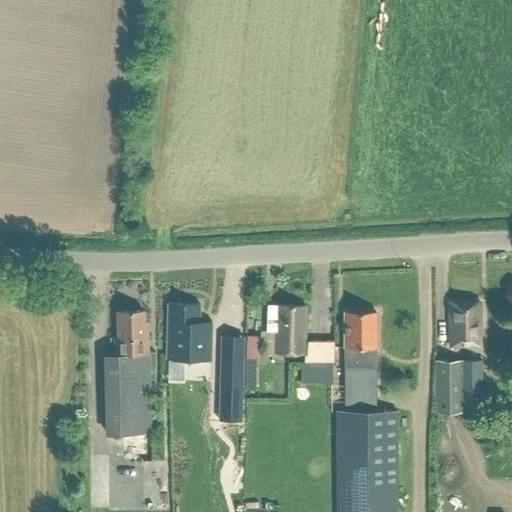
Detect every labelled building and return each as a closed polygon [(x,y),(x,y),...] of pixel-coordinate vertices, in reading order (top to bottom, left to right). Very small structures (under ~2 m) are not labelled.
[(450,300),(450,344),(481,344),(480,300),(450,300)] [(165,359),(197,360),(210,360),(211,321),(199,320),(199,303),(167,302),(165,359)] [(305,352),(304,360),(332,361),(332,339),(305,339),(306,304),(268,303),(267,329),(267,351),(274,351),(305,352)] [(115,336),(116,353),(109,353),(110,371),(107,371),(109,433),(130,433),(152,432),(149,352),(148,352),(147,320),(144,320),(144,310),(117,310),(118,336),(115,336)] [(344,311),(345,400),(377,400),(376,311),(344,311)] [(484,399),(483,358),(435,359),(436,411),(470,411),(470,399),(484,399)] [(225,360),(224,396),(240,396),(241,396),(242,360),(225,360)] [(243,410),(258,410),(258,395),(243,395),(243,410)] [(345,410),(336,410),(336,511),(398,511),(398,410),(377,410),(345,410)]
